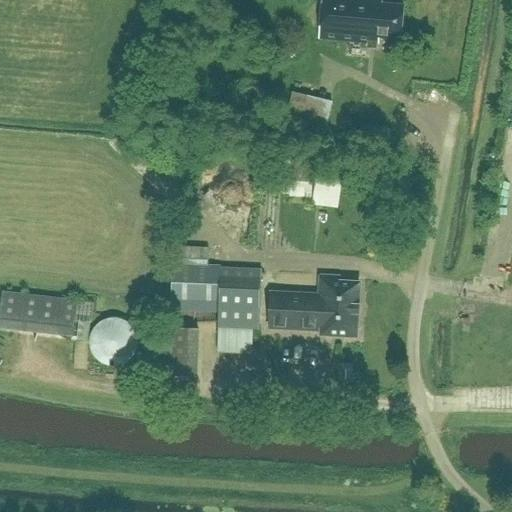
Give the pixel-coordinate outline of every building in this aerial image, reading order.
[(322,0),(319,38),(378,44),(379,38),(400,40),(403,7),(382,5),(382,0),(322,0)] [(306,95),(292,91),(286,119),(300,122),(306,95)] [(327,109),(327,99),(310,98),(310,107),(327,109)] [(393,207),(406,210),(412,191),(414,191),(418,176),(402,172),(393,207)] [(316,179),(313,203),(338,206),(341,182),(316,179)] [(258,329),(261,273),(261,269),(207,266),(208,248),(182,247),(181,266),(173,271),(171,310),(220,313),(218,351),(251,352),(252,329),(258,329)] [(319,299),(271,297),(269,327),(321,330),(321,334),(356,336),(359,283),(339,282),(339,277),(320,276),(319,299)] [(2,292),(0,310),(0,329),(73,338),(77,300),(2,292)] [(137,351),(138,344),(137,336),(134,329),(129,324),(122,320),(115,319),(107,320),(101,323),(95,328),(91,335),(90,342),(91,350),(94,356),(99,362),(106,365),(113,367),(121,366),(128,363),(133,358),(137,351)] [(165,328),(164,377),(196,377),(197,329),(165,328)]
